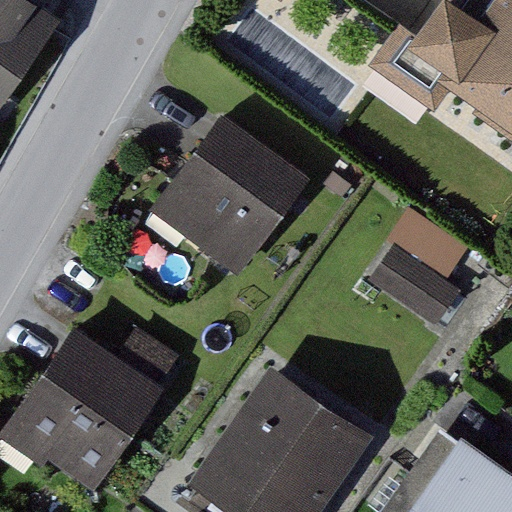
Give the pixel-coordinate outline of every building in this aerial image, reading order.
[(0,0),(0,106),(57,25),(20,0),(0,0)] [(511,0),(430,0),(414,23),(403,14),(371,59),(440,108),(452,90),(511,132),(511,0)] [(323,182),(235,118),(166,214),(254,277),(323,182)] [(368,268),(430,312),(474,249),(412,205),(368,268)] [(92,498),(164,393),(82,336),(10,441),(92,498)] [(322,511),(372,446),(275,373),(186,491),(214,511),(322,511)] [(511,511),(511,469),(475,442),(422,511),(511,511)]
